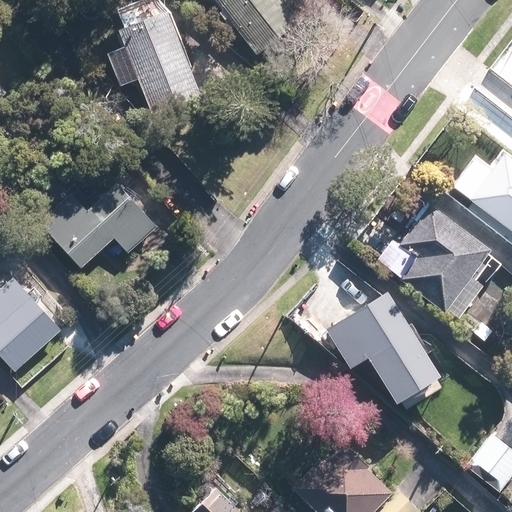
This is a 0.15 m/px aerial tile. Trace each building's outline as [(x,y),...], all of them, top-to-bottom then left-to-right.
[(267,0),(210,0),(253,52),(288,24),(267,0)] [(157,19),(115,37),(150,116),(192,98),(157,19)] [(511,172),(499,162),(468,200),(511,234),(511,172)] [(72,195),(40,225),(79,265),(108,237),(123,252),(154,223),(115,183),(86,211),(72,195)] [(478,251),(426,210),(383,265),(434,306),(478,251)] [(55,327),(13,283),(0,295),(0,353),(13,367),(55,327)] [(425,374),(379,297),(324,330),(345,365),(362,356),(386,397),(425,374)] [(511,464),(511,457),(488,439),(470,462),(497,483),(511,464)] [(335,446),(293,489),(316,511),(359,511),(380,491),(335,446)] [(229,511),(211,493),(192,511),(229,511)]
